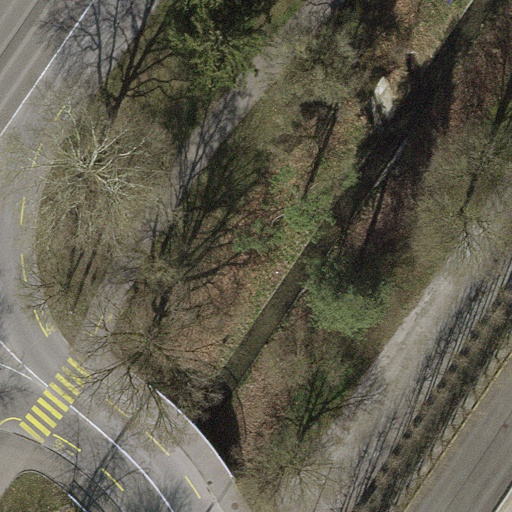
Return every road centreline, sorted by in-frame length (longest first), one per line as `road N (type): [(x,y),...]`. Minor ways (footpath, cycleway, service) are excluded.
road 1 (residential): [(63,397),(133,459),(174,511)]
road 2 (primary): [(20,109),(95,0)]
